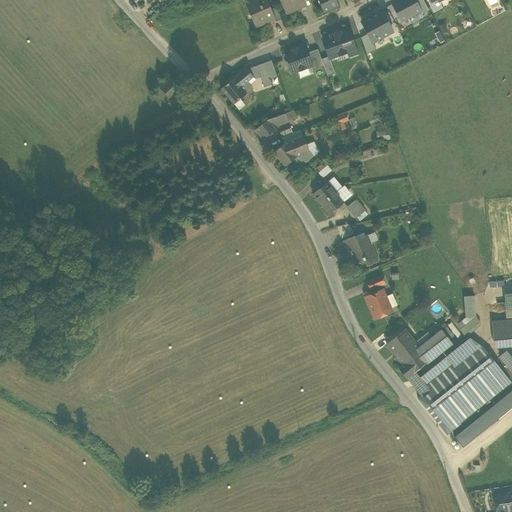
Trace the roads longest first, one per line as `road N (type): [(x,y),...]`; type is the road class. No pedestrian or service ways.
road 1 (residential): [(467,511),(433,431),(358,339),(316,226),(196,80)]
road 2 (track): [(403,394),(146,511)]
road 3 (residential): [(196,80),(365,0)]
road 4 (unknown): [(402,346),(443,352),(461,372),(464,396),(433,431)]
